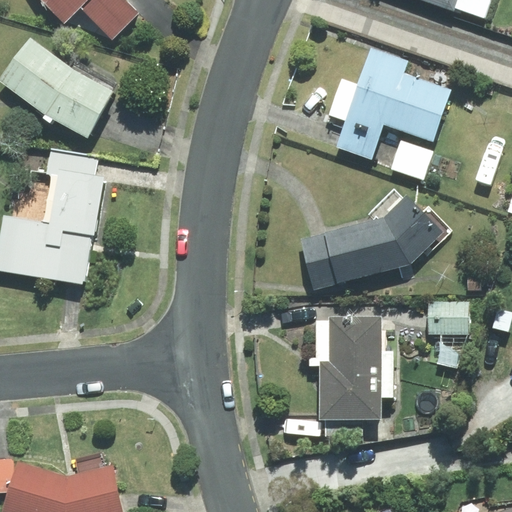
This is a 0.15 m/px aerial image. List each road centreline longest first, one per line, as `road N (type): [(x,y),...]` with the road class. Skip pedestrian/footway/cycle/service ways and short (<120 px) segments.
road 1 (residential): [(260,0),(217,149),(204,361)]
road 2 (residential): [(0,382),(204,361)]
road 3 (residential): [(204,361),(236,511)]
